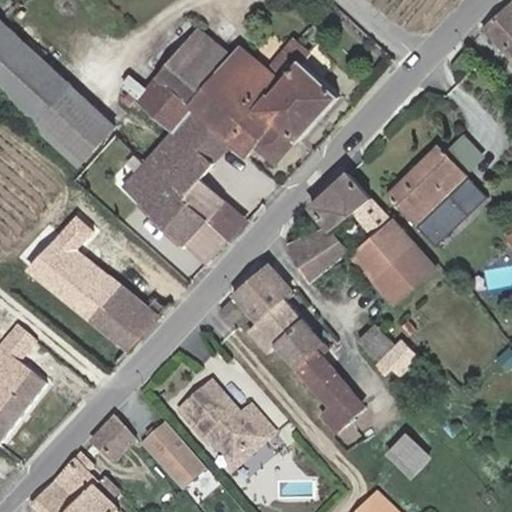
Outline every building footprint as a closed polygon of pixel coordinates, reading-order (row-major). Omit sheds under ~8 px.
[(224,0),(205,0),(216,9),(224,0)] [(511,0),(485,26),(511,56),(511,0)] [(0,22),(0,97),(71,164),(108,125),(0,22)] [(162,144),(125,188),(187,246),(188,244),(207,264),(229,241),(217,230),(221,226),(223,223),(215,216),(228,200),(202,177),(234,141),(251,156),(261,145),(280,161),(302,137),(305,139),(343,96),(303,59),(311,49),(300,40),(273,70),(263,82),(245,66),(247,63),(237,54),(209,29),(189,38),(181,49),(176,45),(167,56),(171,60),(159,73),(161,75),(128,113),(162,144)] [(273,70),(245,45),(237,54),(247,63),(245,66),(263,82),(273,70)] [(469,156),(449,135),(442,142),(462,163),(469,156)] [(473,177),(444,146),(391,195),(419,226),(450,197),(471,179),(473,177)] [(333,226),(338,232),(374,199),(350,173),(315,205),(333,226)] [(486,195),(471,179),(450,197),(466,213),(486,195)] [(245,215),(228,200),(215,216),(223,223),(221,226),(230,233),(245,215)] [(357,255),(381,280),(417,246),(395,222),(357,255)] [(338,232),(333,226),(297,243),(314,276),(351,248),(338,232)] [(150,309),(56,228),(6,286),(97,365),(150,309)] [(436,267),(417,246),(381,280),(401,301),(436,267)] [(259,322),(289,297),(297,291),(272,263),(234,292),(259,322)] [(500,285),(511,282),(511,266),(497,270),(500,285)] [(327,341),(289,297),(259,322),(252,327),(270,349),(277,344),(331,405),(322,413),(337,430),(368,404),(322,348),(327,341)] [(245,311),(235,299),(222,310),(232,322),(245,311)] [(31,325),(11,311),(0,326),(0,349),(9,356),(31,325)] [(401,340),(382,319),(364,336),(384,357),(382,359),(393,372),(398,367),(404,372),(425,353),(408,335),(401,340)] [(0,349),(0,428),(39,378),(9,356),(0,349)] [(242,417),(214,385),(182,414),(205,439),(210,434),(216,441),(228,454),(230,461),(246,455),(262,441),(267,446),(278,436),(253,408),(242,417)] [(142,436),(120,413),(97,437),(121,458),(142,436)] [(190,448),(167,422),(154,434),(176,460),(191,449),(190,448)] [(385,449),(412,475),(433,454),(407,428),(385,449)] [(216,441),(210,434),(205,439),(210,446),(216,441)] [(267,446),(262,441),(246,455),(230,461),(235,474),(267,446)] [(32,506),(39,511),(71,511),(99,482),(85,467),(93,458),(84,451),(32,506)] [(123,511),(126,509),(127,508),(113,495),(122,485),(108,472),(99,482),(71,511),(123,511)] [(400,511),(385,497),(369,511),(400,511)]
